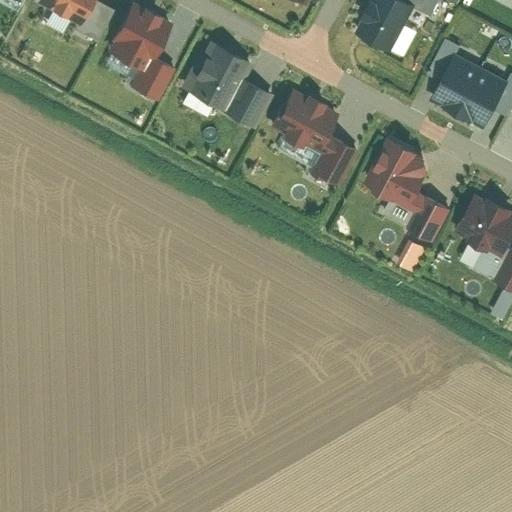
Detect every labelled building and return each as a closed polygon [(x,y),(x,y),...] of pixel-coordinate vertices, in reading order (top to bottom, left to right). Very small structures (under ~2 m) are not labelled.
[(96,0),(40,0),(39,2),(80,27),(96,0)] [(416,6),(403,0),(372,0),(354,37),(392,55),(416,6)] [(405,0),(429,13),(435,0),(405,0)] [(172,26),(133,5),(114,40),(153,61),(172,26)] [(153,61),(114,40),(106,53),(145,74),(153,61)] [(247,61),(209,41),(184,90),(222,109),(247,61)] [(506,83),(455,55),(432,98),(483,125),(506,83)] [(227,117),(250,128),(268,92),(245,81),(227,117)] [(338,115),(295,90),(273,128),(316,153),(338,115)] [(434,158),(391,137),(368,186),(411,207),(434,158)] [(511,240),(511,211),(476,194),(457,231),(505,255),(511,240)] [(432,240),(445,205),(425,198),(412,234),(432,240)] [(395,263),(413,270),(424,245),(407,237),(395,263)] [(511,289),(511,249),(510,248),(497,285),(511,289)] [(487,310),(500,317),(511,297),(511,292),(501,286),(487,310)]
